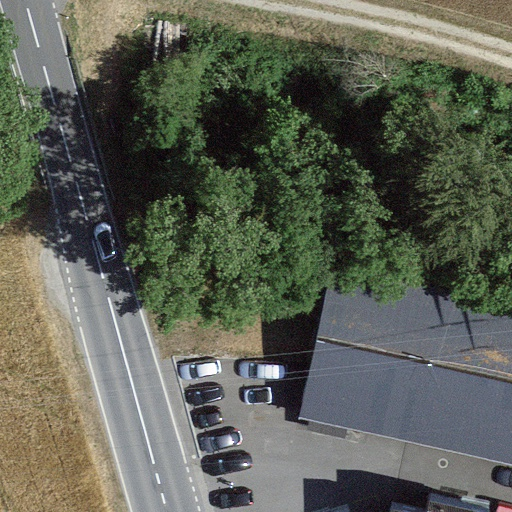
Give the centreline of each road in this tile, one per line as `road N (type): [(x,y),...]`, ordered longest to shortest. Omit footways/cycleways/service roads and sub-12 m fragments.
road 1 (secondary): [(167,511),(23,0)]
road 2 (track): [(259,0),(511,51)]
